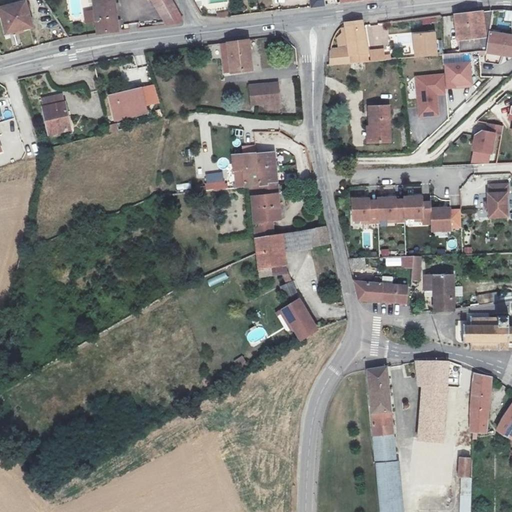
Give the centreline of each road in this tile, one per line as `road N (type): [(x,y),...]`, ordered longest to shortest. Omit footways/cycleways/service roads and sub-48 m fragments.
road 1 (residential): [(504,87),(431,158),(318,160)]
road 2 (secondary): [(0,70),(72,50),(196,33)]
road 3 (tertiary): [(306,511),(312,422),(350,347)]
road 4 (secondary): [(313,16),(459,0)]
road 5 (tertiary): [(318,160),(313,16)]
road 6 (tertiary): [(353,313),(322,179)]
road 7 (residential): [(322,179),(448,174)]
